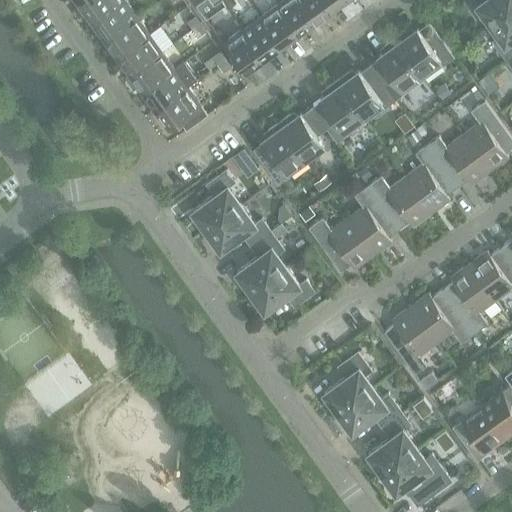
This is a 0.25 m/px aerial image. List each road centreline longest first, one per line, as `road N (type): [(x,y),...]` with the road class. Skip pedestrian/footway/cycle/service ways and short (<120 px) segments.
road 1 (residential): [(256,364),(348,297),(396,287),(511,202)]
road 2 (residential): [(163,159),(403,0)]
road 3 (residential): [(256,364),(129,185)]
road 4 (residential): [(163,159),(45,0)]
road 5 (residential): [(361,511),(256,364)]
